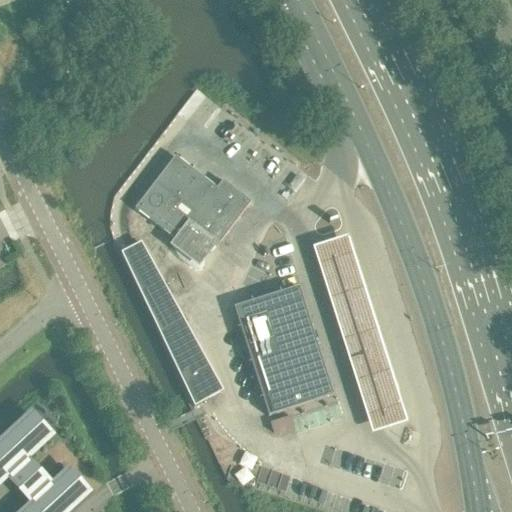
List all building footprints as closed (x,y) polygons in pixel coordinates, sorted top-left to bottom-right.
[(222,183),(216,191),(174,159),(134,211),(175,243),(172,248),(197,267),(212,248),(215,250),(250,205),(222,183)] [(405,424),(346,238),(308,250),(366,436),(405,424)] [(221,392),(140,245),(120,255),(193,407),(221,392)] [(328,398),(295,290),(234,308),(267,417),(328,398)] [(23,460),(48,437),(30,418),(5,441),(4,439),(0,442),(0,481),(6,476),(11,481),(10,481),(28,501),(29,500),(34,505),(26,511),(65,511),(85,494),(67,474),(51,489),(46,485),(48,483),(44,480),(46,478),(42,475),(41,476),(36,470),(37,470),(35,465),(32,467),(29,463),(28,465),(23,460)] [(270,425),(273,435),(293,428),(290,418),(270,425)]
